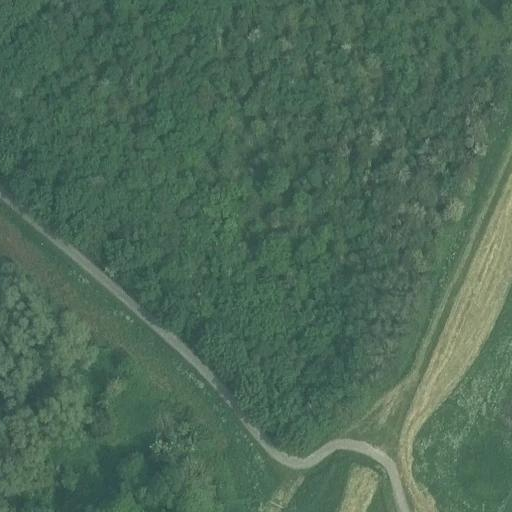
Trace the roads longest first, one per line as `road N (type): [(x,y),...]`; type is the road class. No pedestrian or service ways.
road 1 (track): [(367,449),(337,445),(305,464),(277,456),(190,359),(0,194)]
road 2 (track): [(511,107),(367,449)]
